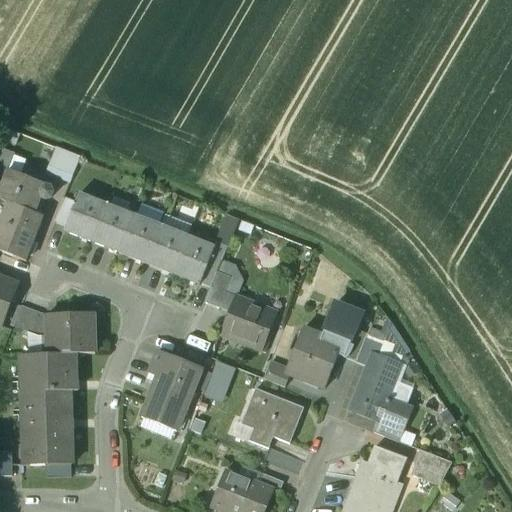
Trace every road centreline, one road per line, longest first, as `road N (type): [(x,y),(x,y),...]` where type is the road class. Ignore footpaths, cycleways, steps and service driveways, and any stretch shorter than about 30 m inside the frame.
road 1 (residential): [(109,511),(106,410),(143,305)]
road 2 (residential): [(33,307),(49,269),(143,305)]
